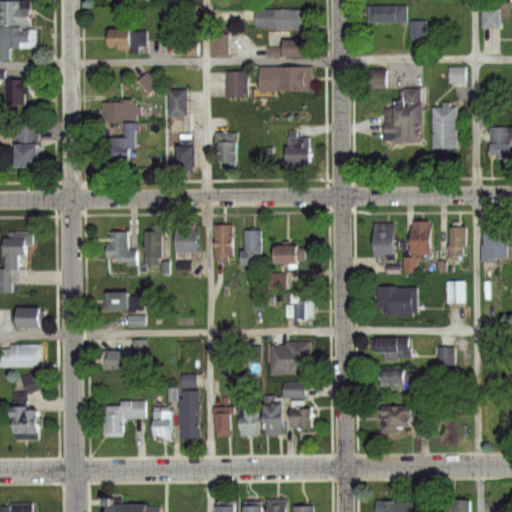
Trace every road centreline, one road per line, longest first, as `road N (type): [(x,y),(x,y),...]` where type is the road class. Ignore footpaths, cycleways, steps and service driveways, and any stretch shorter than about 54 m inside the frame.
road 1 (residential): [(0,472),(511,465)]
road 2 (residential): [(346,511),(339,0)]
road 3 (residential): [(75,511),(69,0)]
road 4 (residential): [(511,193),(0,199)]
